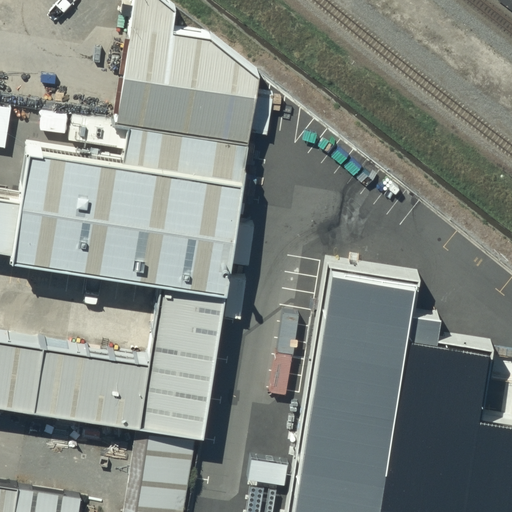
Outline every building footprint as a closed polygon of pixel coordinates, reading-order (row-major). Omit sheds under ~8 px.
[(127,0),(110,106),(241,127),(253,59),(202,21),(168,19),(168,0),(127,0)] [(0,232),(221,271),(241,127),(124,111),(116,139),(21,128),(12,180),(0,178),(0,232)] [(234,240),(229,271),(270,277),(274,246),(234,240)] [(414,261),(319,245),(274,511),(511,511),(511,394),(481,390),(491,329),(434,320),(438,298),(409,293),(414,261)] [(0,389),(137,409),(198,418),(218,280),(151,270),(140,345),(0,325),(0,389)] [(120,511),(182,511),(198,418),(137,409),(120,511)]
